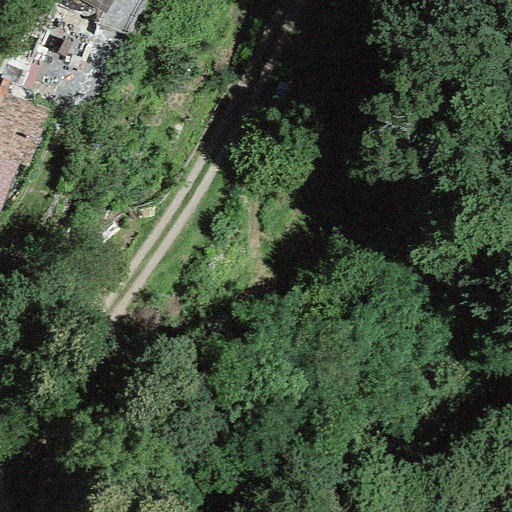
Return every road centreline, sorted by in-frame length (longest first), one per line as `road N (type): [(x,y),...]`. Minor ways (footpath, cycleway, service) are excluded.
road 1 (track): [(38,511),(93,330),(150,256),(289,0)]
road 2 (track): [(52,145),(0,254)]
